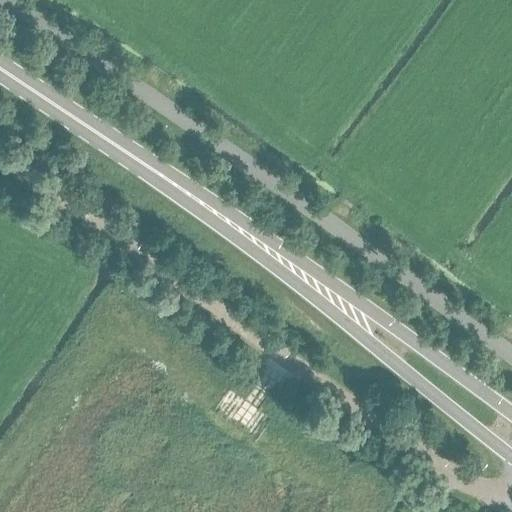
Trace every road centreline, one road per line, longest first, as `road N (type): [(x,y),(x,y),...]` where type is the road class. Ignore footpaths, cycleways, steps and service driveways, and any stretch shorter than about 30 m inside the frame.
road 1 (unclassified): [(1,0),(316,209),(511,356)]
road 2 (unclassified): [(0,159),(501,505)]
road 3 (secondary): [(185,191),(511,458)]
road 4 (secondary): [(511,414),(384,319),(185,191)]
road 5 (secondary): [(185,191),(0,68)]
